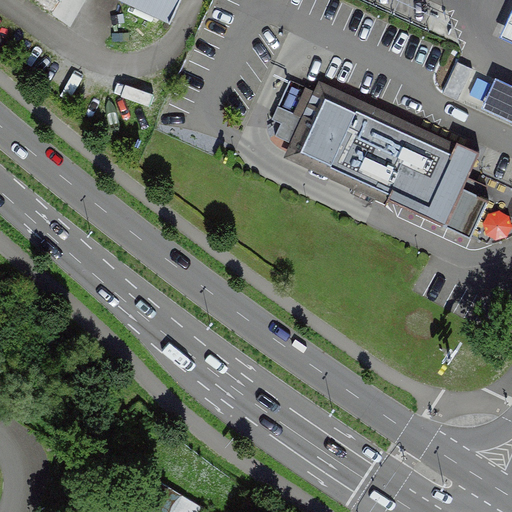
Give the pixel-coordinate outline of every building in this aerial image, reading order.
[(123,0),(167,20),(176,0),(123,0)] [(176,0),(167,20),(172,23),(182,0),(176,0)] [(306,0),(292,0),(288,9),(301,14),(306,0)] [(511,18),(503,38),(511,42),(511,18)] [(474,71),(459,64),(457,69),(444,97),(459,104),(472,75),(474,71)] [(511,116),(511,93),(495,86),(487,106),(511,116)] [(357,108),(318,90),(305,118),(279,106),(272,119),(282,124),(277,136),(293,144),(291,149),(320,162),(318,166),(464,233),(463,234),(472,238),(490,199),(464,187),(478,158),(422,132),(419,137),(414,135),(416,130),(405,125),(406,122),(360,101),(357,108)] [(202,511),(204,510),(135,469),(120,495),(149,511),(202,511)] [(89,511),(68,499),(60,511),(89,511)]
